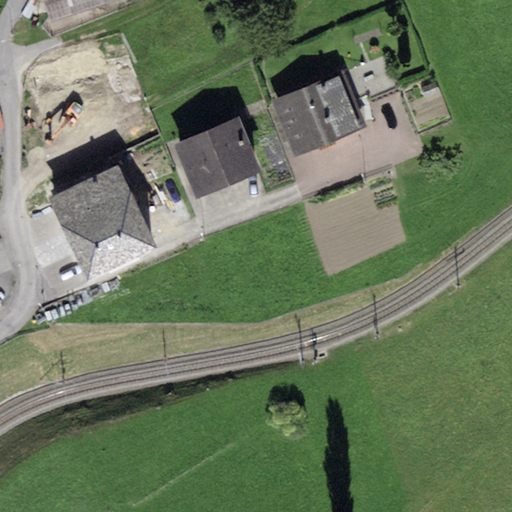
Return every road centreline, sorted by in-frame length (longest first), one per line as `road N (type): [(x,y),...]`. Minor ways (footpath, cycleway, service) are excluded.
road 1 (residential): [(21,0),(14,99),(25,312)]
road 2 (track): [(16,56),(126,23),(166,0)]
